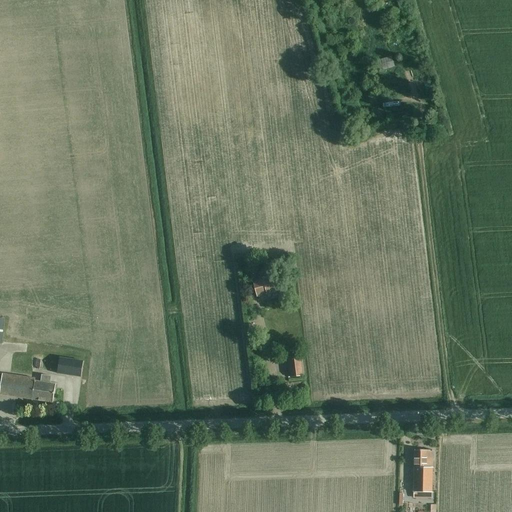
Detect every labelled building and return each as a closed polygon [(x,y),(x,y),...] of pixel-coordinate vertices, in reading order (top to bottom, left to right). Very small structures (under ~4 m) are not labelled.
[(364,25),(369,23),(366,9),(361,10),(364,25)] [(378,65),(373,66),(374,73),(395,67),(393,61),(392,61),(378,65)] [(259,297),(281,292),(276,275),(255,281),(259,297)] [(300,356),(288,358),(291,377),(303,376),(300,356)] [(80,377),(82,361),(58,358),(56,373),(80,377)] [(0,395),(53,403),(56,385),(50,384),(51,377),(42,376),(41,383),(35,383),(35,379),(0,374),(0,395)] [(433,493),(434,451),(416,451),(415,492),(433,493)]
